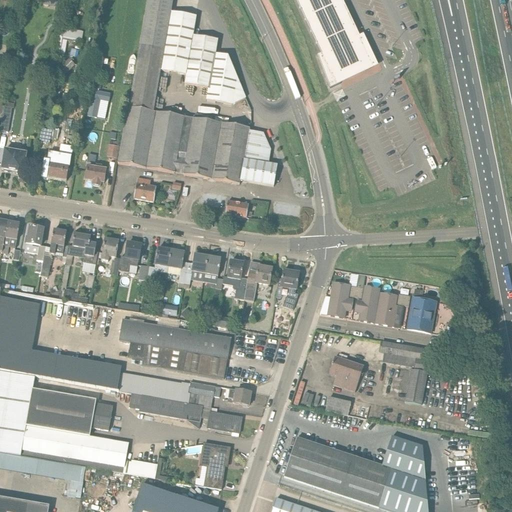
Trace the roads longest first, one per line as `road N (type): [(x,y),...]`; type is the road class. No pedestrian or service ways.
road 1 (residential): [(325,242),(249,241),(0,198)]
road 2 (motorway): [(458,15),(511,287)]
road 3 (unclassified): [(243,511),(306,318)]
road 4 (unclassified): [(325,242),(511,229)]
road 5 (unknown): [(176,228),(201,184),(127,173),(114,218)]
road 6 (residential): [(295,102),(259,113),(205,0)]
